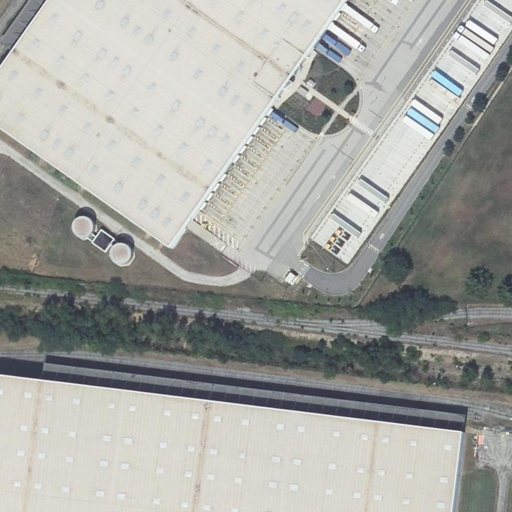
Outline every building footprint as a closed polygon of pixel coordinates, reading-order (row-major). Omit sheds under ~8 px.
[(53,0),(0,76),(0,131),(173,254),(206,207),(213,198),(219,188),(226,179),(233,170),(239,160),(246,151),(252,141),(259,132),(266,123),(272,113),(296,80),(320,46),(327,37),(333,27),(340,18),(347,8),(352,0),(53,0)] [(319,118),(326,105),(315,98),(307,111),(319,118)] [(79,214),(71,230),(92,241),(95,236),(92,234),(97,224),(79,214)] [(94,242),(106,253),(116,242),(104,232),(94,242)] [(48,378),(473,433),(475,414),(50,359),(48,366),(48,378)] [(0,372),(0,511),(461,511),(473,433),(48,378),(0,372)]
